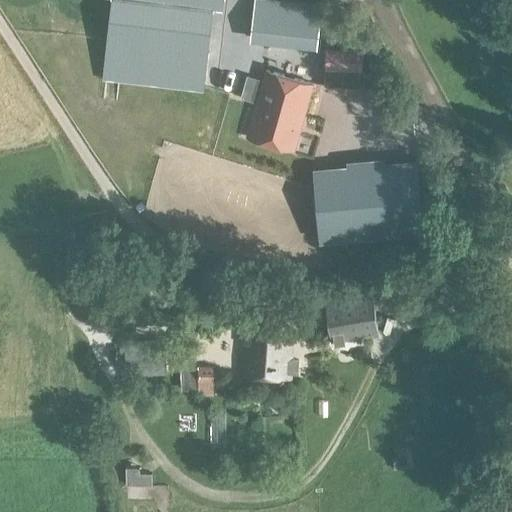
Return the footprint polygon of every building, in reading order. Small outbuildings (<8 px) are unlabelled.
[(223,0),(112,0),(108,42),(128,44),(123,81),(203,90),(213,6),(223,7),(223,0)] [(320,6),(259,0),(257,0),(253,43),(316,49),(320,6)] [(327,46),(327,69),(362,71),(362,48),(327,46)] [(265,70),(248,136),(294,147),(310,81),(265,70)] [(321,242),(371,238),(427,234),(421,159),(315,168),(316,185),(321,242)] [(372,291),(327,299),(333,342),(377,334),(372,291)] [(290,370),(291,358),(293,318),(246,316),(243,375),(290,377),(290,370)] [(164,338),(123,341),(125,377),(164,374),(164,338)] [(199,365),(199,380),(199,390),(205,390),(205,395),(216,395),(215,380),(215,364),(199,365)] [(199,390),(199,380),(199,365),(189,366),(181,366),(180,390),(199,390)] [(166,378),(142,377),(141,385),(166,386),(166,378)] [(125,463),(125,485),(151,484),(151,470),(139,470),(138,463),(125,463)]
